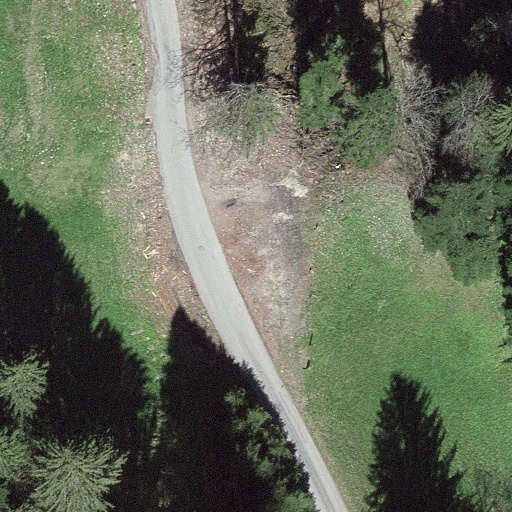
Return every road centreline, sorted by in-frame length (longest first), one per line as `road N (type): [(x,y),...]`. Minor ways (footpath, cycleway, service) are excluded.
road 1 (track): [(162,0),(178,161),(204,262),(332,511)]
road 2 (track): [(511,304),(473,205),(425,145),(404,101),(418,0)]
